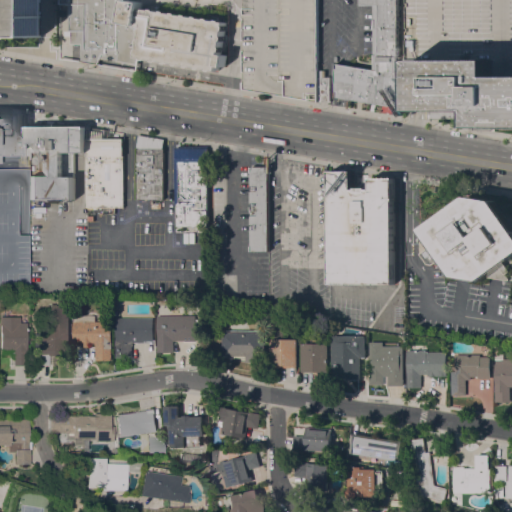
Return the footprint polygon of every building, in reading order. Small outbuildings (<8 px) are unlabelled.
[(0,0),(39,0),(39,37),(0,37),(0,0)] [(210,70),(209,69),(203,68),(202,69),(199,68),(198,67),(192,66),(191,67),(188,66),(187,65),(182,64),(180,65),(177,65),(176,63),(171,62),(169,63),(166,63),(166,61),(160,60),(158,61),(155,61),(155,59),(149,58),(147,60),(144,59),(143,58),(139,57),(137,64),(100,58),(97,63),(81,61),(81,43),(71,43),(71,36),(65,36),(65,31),(69,31),(69,4),(59,4),(59,0),(129,0),(142,2),(141,8),(151,10),(153,9),(155,9),(157,10),(162,11),(164,10),(167,11),(168,12),(173,13),(175,12),(177,12),(178,14),(184,15),(185,14),(188,14),(189,15),(195,17),(197,16),(199,16),(200,18),(206,18),(207,17),(210,18),(211,19),(217,20),(218,19),(221,20),(222,21),(226,22),(225,25),(226,26),(226,29),(224,29),(223,35),(225,37),(224,40),(223,40),(222,46),(223,48),(222,50),(221,51),(220,54),(226,55),(224,66),(218,65),(218,70),(214,69),(213,70),(210,70)] [(317,98),(309,99),(307,99),(283,95),(241,87),(241,0),(317,0),(317,69),(317,98)] [(399,0),(399,60),(404,60),(404,107),(403,114),(393,112),(394,106),(393,105),(392,112),(383,111),(384,104),(345,97),(337,96),(336,62),(349,64),(374,68),(374,3),(361,3),(361,0),(399,0)] [(511,0),(511,127),(475,127),(475,118),(431,118),(431,110),(417,110),(416,60),(408,60),(408,30),(410,30),(410,27),(408,27),(408,6),(410,6),(410,3),(408,3),(408,0),(511,0)] [(324,69),(324,75),(329,76),(329,101),(317,100),(317,98),(317,69),(324,69)] [(0,155),(0,115),(13,115),(14,155),(0,155)] [(86,153),(63,153),(63,175),(74,175),(74,199),(56,199),(56,200),(46,200),(46,199),(28,199),(28,176),(41,176),(41,152),(28,152),(28,126),(45,126),(45,124),(53,124),(53,127),(86,127),(86,138),(86,153)] [(164,199),(136,199),(137,135),(164,140),(164,199)] [(124,138),(124,207),(87,207),(86,153),(86,138),(124,138)] [(208,145),(208,226),(176,226),(176,205),(175,205),(175,147),(179,147),(179,145),(198,145),(208,145)] [(269,251),(251,251),(251,166),(269,166),(269,251)] [(395,283),(330,284),(330,171),(353,171),(353,189),(357,189),(357,187),(368,187),(368,189),(371,189),(371,178),(394,178),(395,283)] [(511,224),(511,258),(505,263),(510,271),(505,274),(509,279),(507,280),(490,277),(481,281),(455,276),(421,230),(468,196),(494,200),(511,224)] [(48,354),(48,365),(36,364),(36,349),(38,349),(38,330),(48,331),(49,304),(68,305),(68,316),(71,316),(70,354),(48,354)] [(97,315),(97,321),(112,321),(112,349),(112,360),(96,360),(96,344),(91,345),(92,347),(85,347),(85,342),(74,342),(74,322),(74,315),(97,315)] [(197,315),(196,341),(174,340),(174,352),(158,352),(158,315),(197,315)] [(26,323),(26,366),(8,366),(8,350),(0,350),(0,317),(19,317),(19,323),(26,323)] [(154,340),(145,340),(145,342),(133,342),(133,346),(132,346),(132,358),(117,358),(117,318),(154,317),(154,340)] [(265,330),(265,362),(246,362),(246,355),(223,355),(223,332),(224,332),(224,330),(265,330)] [(365,361),(361,361),(360,379),(348,379),(348,389),(332,389),(332,335),(365,336),(365,361)] [(297,367),(270,367),(270,339),(297,339),(297,367)] [(328,372),(301,372),(301,344),(311,344),(311,339),(319,339),(319,343),(328,343),(328,372)] [(403,346),(403,379),(404,379),(404,385),(388,386),(388,376),(384,376),(384,384),(370,384),(370,346),(384,346),(384,340),(393,340),(393,346),(403,346)] [(407,350),(427,350),(427,351),(446,351),(446,376),(428,376),(428,374),(421,374),(421,387),(408,387),(408,378),(407,378),(407,350)] [(480,354),(480,356),(491,357),(491,378),(478,378),(478,376),(471,376),(471,379),(466,379),(466,395),(451,395),(451,370),(455,370),(456,354),(480,354)] [(495,358),(511,358),(511,387),(510,387),(510,402),(494,401),(495,358)] [(179,416),(183,416),(183,415),(190,414),(191,416),(203,415),(204,435),(184,435),(185,446),(169,447),(169,425),(165,425),(164,405),(179,405),(179,416)] [(258,428),(246,425),(243,438),(222,433),(223,426),(219,425),(223,406),(239,409),(261,413),(258,428)] [(146,410),(145,408),(155,407),(156,414),(154,414),(156,431),(119,436),(116,414),(146,410)] [(60,416),(61,415),(93,415),(93,413),(110,414),(110,426),(113,426),(113,441),(94,441),(94,440),(88,440),(88,447),(83,447),(83,445),(73,446),(73,437),(72,437),(72,432),(49,432),(49,417),(50,417),(50,416),(51,416),(60,416)] [(0,420),(28,420),(28,441),(31,441),(31,450),(30,450),(29,464),(15,464),(15,452),(8,452),(8,445),(0,445),(0,420)] [(332,429),(330,451),(304,449),(304,448),(292,447),(293,434),(306,436),(306,427),(332,429)] [(403,441),(399,460),(350,452),(352,432),(403,441)] [(163,436),(164,451),(151,452),(150,437),(163,436)] [(425,452),(430,451),(433,484),(447,488),(443,501),(417,494),(409,439),(424,437),(425,452)] [(221,462),(220,461),(224,459),(225,460),(256,451),(260,465),(249,469),(252,479),(224,487),(217,463),(221,462)] [(490,492),(453,492),(453,466),(464,466),(464,467),(476,467),(476,454),(489,454),(490,492)] [(126,462),(140,463),(139,473),(126,472),(126,490),(101,490),(101,488),(86,488),(87,471),(84,471),(84,458),(104,458),(104,463),(126,464),(126,462)] [(327,489),(307,487),(308,477),(295,476),(296,461),(309,462),(330,464),(327,489)] [(511,465),(511,497),(505,497),(505,480),(494,480),(494,465),(511,465)] [(351,468),(351,466),(358,466),(358,468),(370,469),(370,470),(377,470),(376,494),(349,493),(350,479),(349,479),(350,468),(351,468)] [(180,476),(178,484),(188,486),(187,493),(189,494),(188,502),(180,501),(180,502),(139,495),(143,470),(180,476)] [(256,489),(261,511),(229,511),(225,495),(256,489)]
